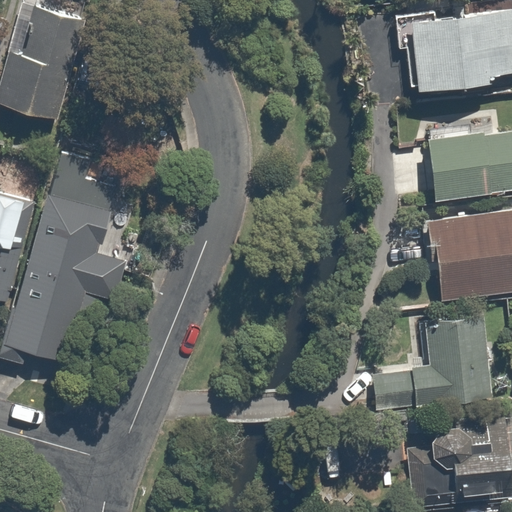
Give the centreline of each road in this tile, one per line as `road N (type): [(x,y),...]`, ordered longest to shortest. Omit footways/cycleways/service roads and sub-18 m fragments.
road 1 (residential): [(369,12),(380,222),(336,382),(325,396),(169,403),(143,396)]
road 2 (residential): [(143,396),(206,243),(221,174),(208,90),(155,0)]
